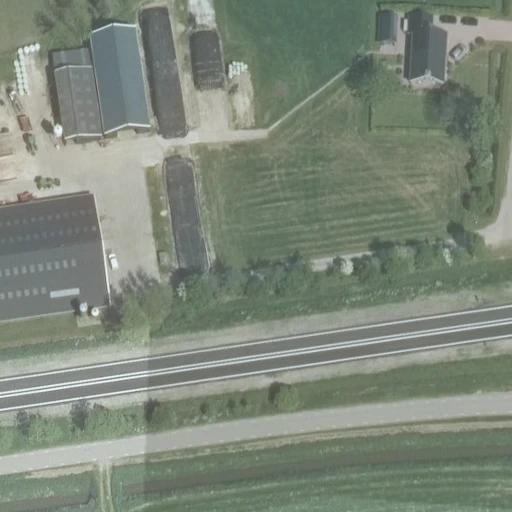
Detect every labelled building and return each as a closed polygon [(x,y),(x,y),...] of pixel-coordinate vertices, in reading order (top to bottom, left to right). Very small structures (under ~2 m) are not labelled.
[(395,18),(378,17),(377,45),(394,46),(395,18)] [(411,86),(444,88),(446,39),(432,38),(433,22),(410,21),(409,37),(414,37),(411,86)] [(89,41),(104,141),(148,134),(134,35),(89,41)] [(53,79),(63,147),(101,142),(90,73),(53,79)] [(212,263),(199,173),(175,177),(187,267),(212,263)] [(93,203),(0,216),(0,322),(108,306),(93,203)]
